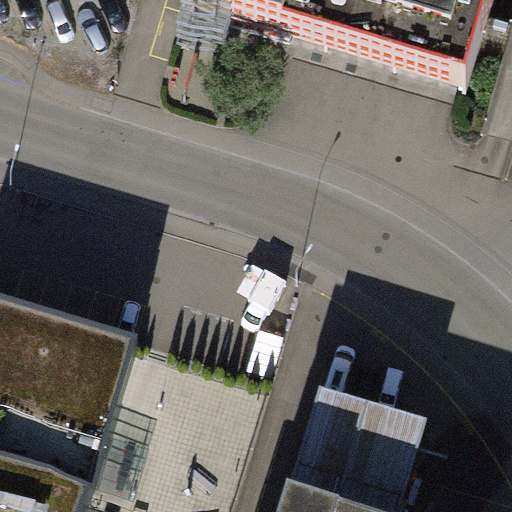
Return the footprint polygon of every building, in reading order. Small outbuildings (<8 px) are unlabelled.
[(127,0),(0,0),(0,23),(111,56),(127,0)] [(190,0),(186,17),(466,100),(495,0),(190,0)] [(0,511),(97,511),(111,466),(145,350),(0,307),(0,511)] [(323,399),(288,511),(412,511),(436,434),(323,399)] [(222,495),(216,511),(238,511),(252,469),(180,447),(170,479),(222,495)]
